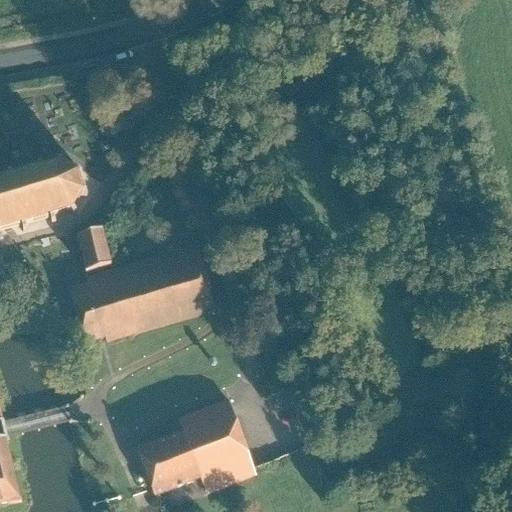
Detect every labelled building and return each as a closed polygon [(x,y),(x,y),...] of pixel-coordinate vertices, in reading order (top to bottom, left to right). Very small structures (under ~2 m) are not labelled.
[(82,177),(61,168),(0,183),(0,235),(76,217),(86,197),(82,177)] [(100,229),(74,238),(85,273),(112,266),(100,229)] [(71,289),(88,345),(105,340),(106,345),(216,312),(196,245),(88,279),(89,284),(71,289)] [(180,433),(137,450),(155,498),(201,482),(207,496),(255,476),(229,403),(176,423),(180,433)] [(0,421),(3,421),(0,404),(0,507),(21,504),(9,439),(0,440),(0,421)]
